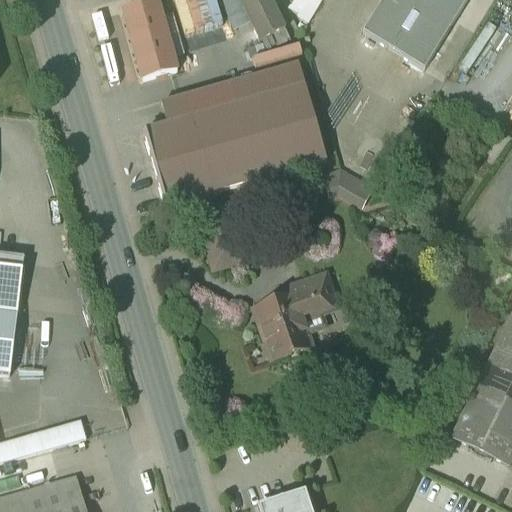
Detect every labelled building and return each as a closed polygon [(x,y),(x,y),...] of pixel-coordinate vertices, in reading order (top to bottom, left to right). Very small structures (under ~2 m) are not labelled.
[(215,0),(233,35),(250,27),(236,0),(215,0)] [(236,0),(250,27),(259,45),(284,33),(268,0),(236,0)] [(385,0),(363,36),(424,74),(469,0),(385,0)] [(154,6),(123,14),(143,85),(170,77),(177,75),(157,5),(154,6)] [(191,123),(304,91),(298,68),(177,103),(161,107),(167,130),(191,123)] [(304,91),(191,123),(212,196),(212,197),(326,164),(304,91)] [(167,130),(143,137),(164,210),(212,197),(212,196),(191,123),(167,130)] [(262,202),(196,220),(201,237),(204,236),(214,272),(243,264),(233,230),(267,220),(262,202)] [(0,258),(0,378),(10,379),(24,261),(0,258)] [(293,298),(252,312),(271,367),(286,362),(287,365),(299,361),(298,358),(313,353),(302,321),(336,309),(326,281),(290,293),(293,298)] [(511,322),(453,442),(508,470),(511,462),(511,322)] [(0,467),(86,443),(81,426),(0,449),(0,467)] [(84,511),(76,480),(0,502),(0,511),(84,511)] [(310,511),(305,495),(258,510),(258,511),(310,511)]
